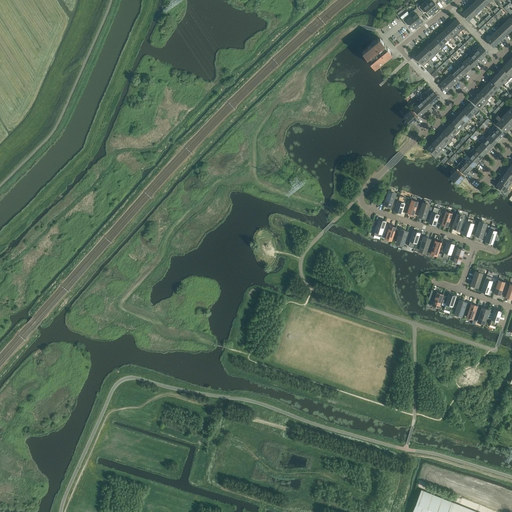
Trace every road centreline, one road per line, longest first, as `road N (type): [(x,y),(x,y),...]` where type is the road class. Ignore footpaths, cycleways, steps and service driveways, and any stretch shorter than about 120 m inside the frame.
road 1 (unknown): [(65,511),(106,417),(169,394),(360,453),(390,460),(424,455),(511,482)]
road 2 (residential): [(475,244),(364,205),(359,196),(387,167)]
road 3 (residential): [(451,102),(399,48),(459,0)]
